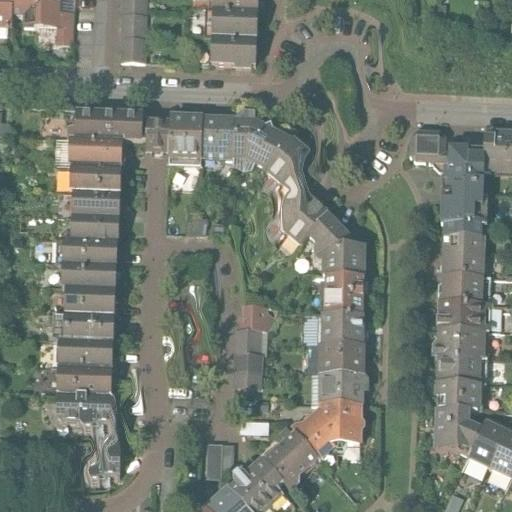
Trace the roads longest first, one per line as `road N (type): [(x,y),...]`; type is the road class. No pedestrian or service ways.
road 1 (residential): [(158,298),(225,302),(218,434),(154,431)]
road 2 (residential): [(0,10),(15,23),(114,31),(112,140)]
road 3 (residential): [(158,298),(163,142)]
road 4 (residential): [(154,431),(158,298)]
